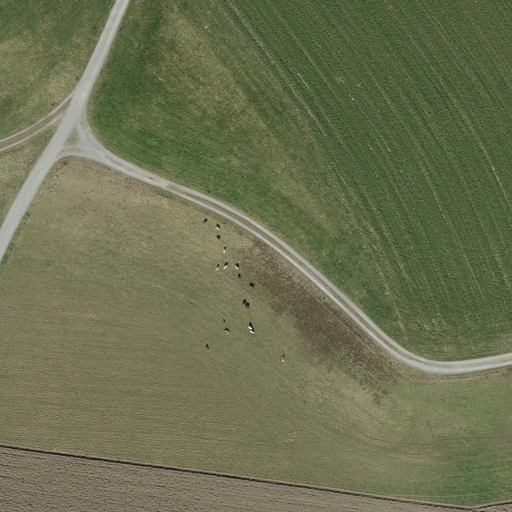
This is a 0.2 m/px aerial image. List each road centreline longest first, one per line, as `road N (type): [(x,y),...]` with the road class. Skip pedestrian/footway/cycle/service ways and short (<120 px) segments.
road 1 (track): [(0,146),(79,107),(96,155),(229,217),(292,258),(390,348),(445,371),(511,362)]
road 2 (track): [(0,252),(79,107),(124,0)]
